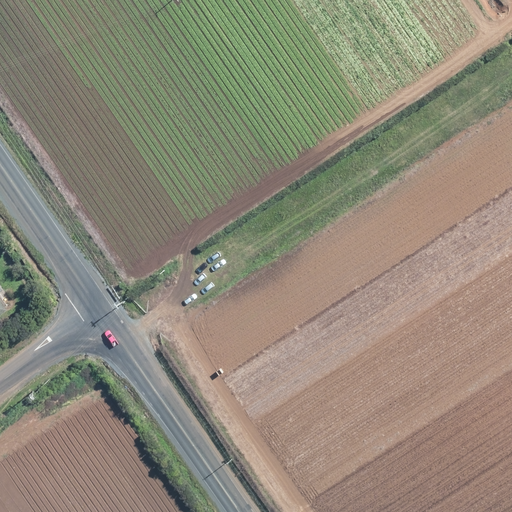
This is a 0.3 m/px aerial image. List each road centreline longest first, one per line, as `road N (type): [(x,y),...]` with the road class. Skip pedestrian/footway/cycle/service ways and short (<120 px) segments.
road 1 (tertiary): [(240,511),(99,308)]
road 2 (tertiary): [(99,308),(0,165)]
road 3 (unclassified): [(0,382),(99,308)]
